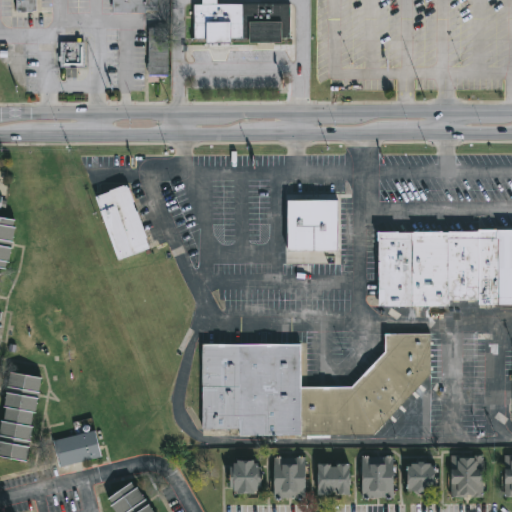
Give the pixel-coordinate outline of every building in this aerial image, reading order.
[(36,0),(36,12),(33,12),(33,13),(21,13),(21,11),(17,11),(17,0),(36,0)] [(158,0),(158,12),(147,12),(147,13),(114,13),(113,0),(158,0)] [(219,0),(219,5),(291,5),(291,39),(284,39),(284,44),(250,44),(250,40),(232,40),(232,44),(208,44),(208,40),(195,40),(195,5),(204,5),(204,0),(219,0)] [(168,29),(167,75),(149,75),(149,71),(148,71),(148,64),(149,64),(150,29),(168,29)] [(86,44),(86,69),(61,69),(61,62),(59,62),(59,57),(61,57),(61,43),(86,44)] [(125,184),(126,185),(128,184),(137,211),(139,210),(149,238),(147,238),(151,248),(119,259),(96,196),(125,184)] [(337,247),(288,248),(288,200),(337,199),(337,247)] [(0,216),(16,219),(14,226),(16,227),(10,261),(8,261),(6,268),(0,266),(0,216)] [(511,227),(511,305),(479,305),(479,300),(449,300),(449,305),(379,305),(379,231),(478,231),(478,228),(511,227)] [(300,387),(352,387),(385,351),(385,333),(429,333),(429,373),(374,435),(301,435),(300,387)] [(301,435),(238,435),(238,429),(201,429),(201,344),(300,343),(300,387),(301,435)] [(43,377),(36,412),(34,412),(31,425),(34,426),(27,461),(0,455),(0,426),(1,421),(4,421),(7,407),(4,407),(11,371),(43,377)] [(102,458),(60,468),(54,441),(96,431),(102,458)] [(484,455),(485,484),(484,484),(484,498),(452,498),(452,491),(448,491),(448,462),(452,462),(452,456),(484,455)] [(387,498),(362,497),(363,456),(395,457),(394,498),(387,498)] [(307,457),(306,500),(300,500),(300,498),(275,499),(275,457),(297,458),(297,457),(307,457)] [(256,460),(256,463),(260,463),(260,467),(264,466),(264,487),(260,487),(260,491),(255,491),(255,494),(239,494),(239,491),(236,491),(236,487),(231,487),(231,466),(235,466),(235,462),(239,462),(239,460),(256,460)] [(426,462),(426,463),(432,463),(433,466),(437,470),(437,494),(426,494),(426,497),(416,497),(415,491),(409,491),(409,466),(413,466),(413,463),(426,462)] [(352,463),(352,495),(342,495),(341,492),(331,492),(331,495),(319,495),(319,464),(331,463),(331,466),(339,466),(339,463),(352,463)] [(133,482),(137,488),(139,486),(156,511),(116,511),(112,505),(114,504),(110,498),(133,482)]
